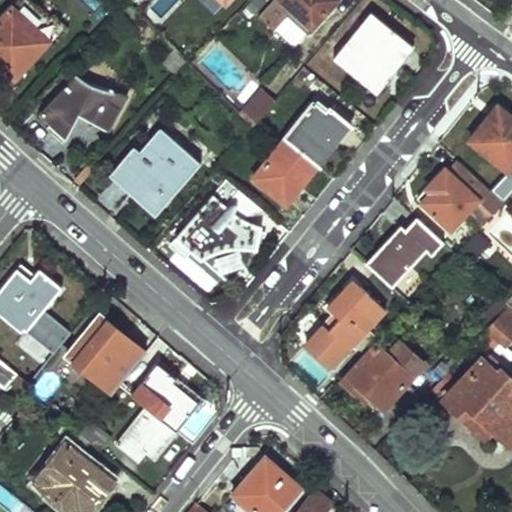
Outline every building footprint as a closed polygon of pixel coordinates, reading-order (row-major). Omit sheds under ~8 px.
[(333,0),(269,0),(256,15),(272,29),(273,27),(287,13),(305,30),(333,0)] [(22,13),(15,6),(0,21),(0,67),(1,68),(8,60),(21,73),(51,41),(40,30),(51,18),(32,1),(22,13)] [(129,5),(124,1),(119,7),(134,21),(139,16),(129,5)] [(418,42),(374,6),(370,11),(401,37),(363,82),(376,93),(418,42)] [(401,37),(370,11),(333,56),(333,57),(329,64),(339,72),(344,67),(363,82),(401,37)] [(291,44),(305,30),(287,13),(273,27),(291,44)] [(170,78),(184,63),(157,38),(143,53),(170,78)] [(93,83),(78,73),(42,113),(68,137),(78,110),(110,129),(123,107),(108,98),(113,88),(101,86),(93,83)] [(274,100),(260,89),(240,114),(252,126),(258,119),(274,100)] [(324,111),(312,102),(284,140),(315,164),(317,165),(351,123),(328,106),(324,111)] [(511,165),(511,118),(498,106),(468,140),(506,173),(511,165)] [(195,154),(165,127),(141,153),(138,149),(114,176),(148,206),(164,190),(171,197),(193,173),(185,166),(195,154)] [(315,164),(284,140),(253,182),(285,206),(306,181),(303,179),(315,164)] [(502,203),(456,160),(446,170),(444,168),(417,197),(450,228),(466,211),(481,225),(502,203)] [(227,205),(213,194),(177,237),(201,257),(205,254),(214,251),(224,247),(236,246),(246,247),(256,250),(262,227),(249,222),(236,212),(237,203),(233,200),(227,205)] [(443,242),(416,217),(405,229),(400,225),(365,264),(392,288),(426,250),(431,255),(443,242)] [(478,230),(456,253),(469,266),(491,243),(478,230)] [(17,263),(0,284),(0,302),(26,324),(60,283),(38,266),(31,274),(17,263)] [(385,311),(352,280),(327,307),(334,314),(305,345),(331,369),(385,311)] [(511,305),(506,300),(501,296),(476,324),(485,332),(511,305)] [(511,305),(485,332),(477,341),(484,348),(496,336),(505,345),(511,336),(511,305)] [(99,311),(67,351),(101,379),(134,339),(99,311)] [(401,366),(379,345),(344,383),(359,396),(365,391),(383,408),(421,368),(409,357),(401,366)] [(511,374),(490,355),(449,399),(497,443),(504,436),(511,443),(511,374)] [(156,359),(129,391),(145,404),(173,426),(196,398),(171,378),(175,374),(156,359)] [(145,404),(115,439),(131,452),(137,444),(153,456),(176,428),(173,426),(145,404)] [(91,416),(80,430),(89,437),(99,444),(110,431),(91,416)] [(68,441),(37,480),(77,511),(82,511),(92,499),(97,503),(118,477),(80,448),(89,437),(80,430),(67,419),(56,433),(68,441)] [(278,511),(301,486),(258,451),(227,489),(255,511),(278,511)] [(311,489),(292,511),(317,511),(327,500),(311,489)] [(184,511),(210,511),(194,499),(184,511)]
